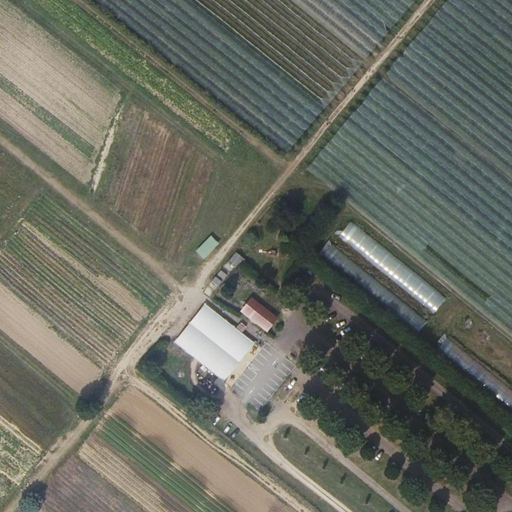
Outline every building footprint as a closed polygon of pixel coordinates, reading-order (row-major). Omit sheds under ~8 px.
[(448,297),(351,220),(338,237),(435,314),(448,297)] [(211,236),(195,250),(202,258),(218,243),(211,236)] [(429,321),(333,244),(323,255),(419,332),(429,321)] [(234,254),(229,262),(236,266),(241,258),(234,254)] [(280,317),(253,296),(241,311),(268,332),(280,317)] [(256,342),(205,302),(174,341),(225,382),(256,342)] [(511,388),(448,336),(437,350),(511,411),(511,388)]
